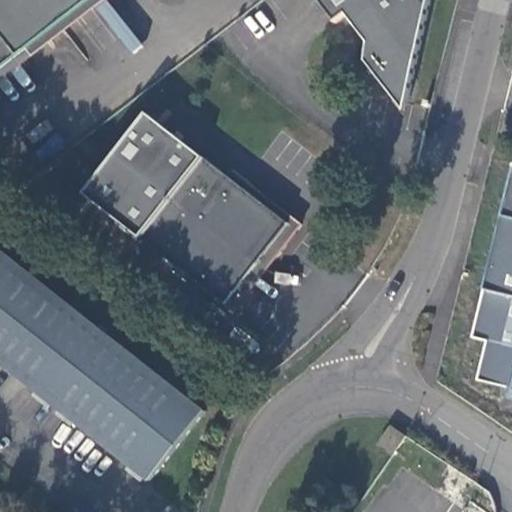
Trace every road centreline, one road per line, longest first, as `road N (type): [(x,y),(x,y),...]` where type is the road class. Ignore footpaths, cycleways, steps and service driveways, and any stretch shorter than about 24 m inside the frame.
road 1 (unclassified): [(494,0),(438,227),(363,384)]
road 2 (unclassified): [(363,384),(285,410),(256,453),(239,511)]
road 3 (unclassified): [(363,384),(432,406),(511,463)]
